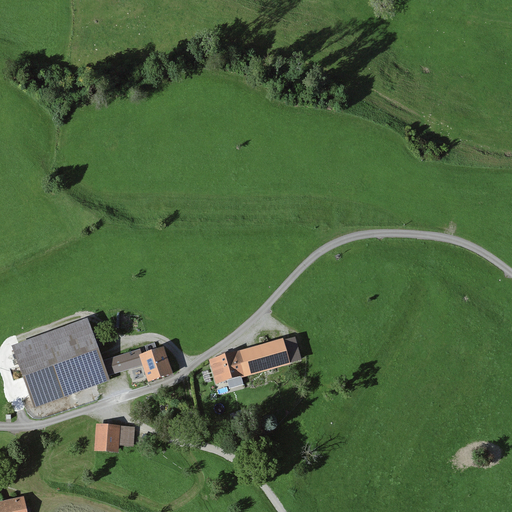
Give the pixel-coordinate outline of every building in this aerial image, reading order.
[(109,380),(90,325),(19,349),(37,404),(109,380)] [(286,342),(215,360),(221,384),(292,366),(286,342)] [(163,350),(142,357),(149,380),(170,374),(163,350)] [(131,428),(101,425),(99,450),(118,451),(118,442),(130,443),(131,428)] [(26,511),(24,500),(0,505),(1,511),(26,511)]
